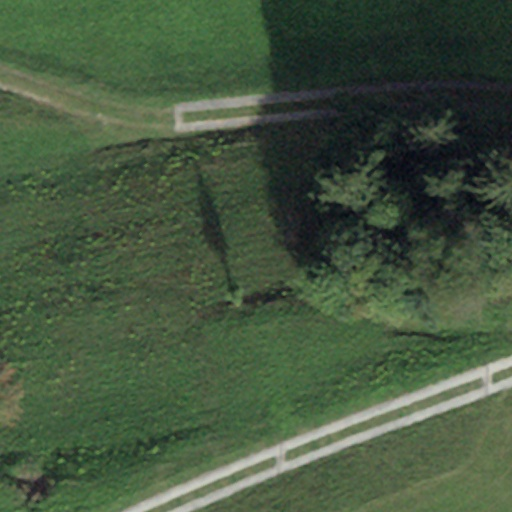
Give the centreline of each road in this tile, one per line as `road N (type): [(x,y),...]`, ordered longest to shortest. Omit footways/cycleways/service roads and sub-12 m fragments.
road 1 (track): [(511,101),(144,120),(0,77)]
road 2 (track): [(511,373),(311,446),(164,511)]
